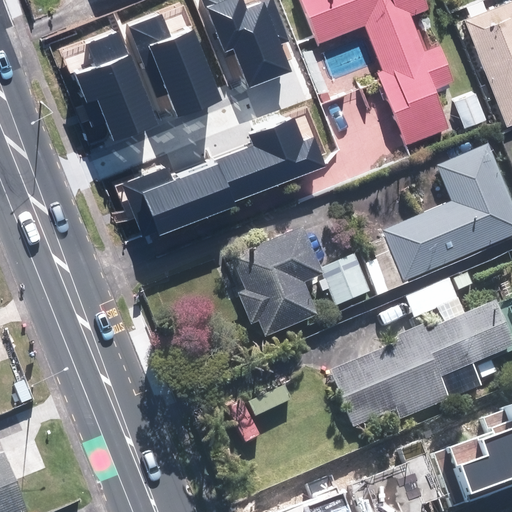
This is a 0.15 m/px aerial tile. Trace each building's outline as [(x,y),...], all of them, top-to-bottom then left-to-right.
[(268,0),(250,0),(241,4),(239,0),(200,0),(221,50),(228,47),(243,83),(285,66),(277,45),(285,42),(268,0)] [(438,42),(422,49),(408,13),(426,6),(424,0),(299,0),(316,42),(364,23),(382,68),(377,70),(405,142),(449,125),(433,86),(452,78),(438,42)] [(511,0),(507,0),(463,18),(505,124),(511,121),(511,0)] [(139,39),(169,112),(214,94),(183,21),(139,39)] [(107,135),(147,119),(117,45),(76,62),(107,135)] [(485,117),(474,91),(453,100),(464,126),(485,117)] [(129,180),(149,228),(317,159),(295,108),(242,130),(244,133),(129,180)] [(511,235),(511,207),(485,145),(435,166),(451,202),(381,232),(402,282),(511,235)] [(230,258),(244,291),(236,295),(249,326),(257,322),(264,338),(316,316),(302,283),(319,276),(299,229),(230,258)] [(369,292),(353,255),(320,269),(336,306),(369,292)] [(448,280),(404,298),(413,318),(457,300),(448,280)] [(447,399),(438,378),(511,347),(511,345),(493,301),(328,371),(352,427),(394,410),(399,420),(447,399)] [(283,385),(247,402),(254,417),(290,400),(283,385)] [(506,409),(511,426),(511,399),(502,403),(506,409)] [(447,496),(451,508),(511,486),(511,426),(506,409),(479,418),(485,433),(430,452),(447,496)] [(269,448),(250,412),(235,419),(254,456),(269,448)] [(430,452),(425,440),(398,450),(404,464),(348,486),(357,511),(427,511),(424,505),(447,496),(430,452)] [(0,511),(26,511),(3,453),(0,453),(0,511)] [(349,511),(333,472),(304,483),(310,499),(277,511),(349,511)]
